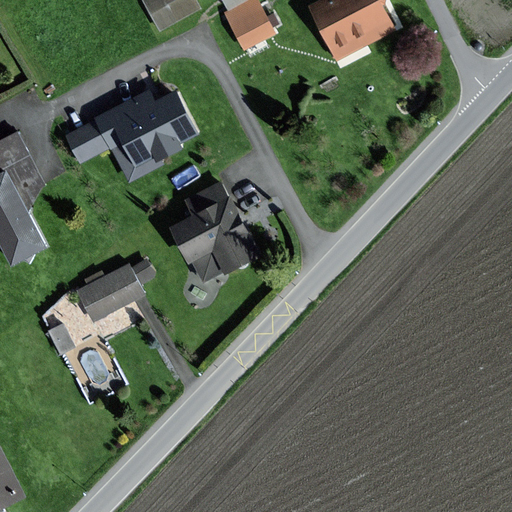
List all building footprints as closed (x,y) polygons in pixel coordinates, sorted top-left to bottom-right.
[(202,0),(148,0),(166,32),(208,10),(202,0)] [(275,31),(258,0),(254,0),(230,13),(247,46),(275,31)] [(340,56),(395,28),(381,1),(383,0),(326,0),(314,6),(340,56)] [(159,155),(200,135),(179,92),(156,103),(150,92),(99,117),(102,121),(71,136),(83,159),(114,144),(131,178),(162,163),(159,155)] [(47,192),(19,135),(0,144),(0,230),(15,261),(47,245),(26,203),(47,192)] [(229,270),(260,254),(222,183),(190,200),(199,216),(176,228),(193,259),(196,258),(207,278),(227,267),(229,270)] [(155,274),(149,262),(132,270),(131,266),(82,290),(96,317),(143,294),(138,283),(155,274)] [(0,506),(24,495),(0,443),(0,510),(1,510),(0,507),(0,506)]
